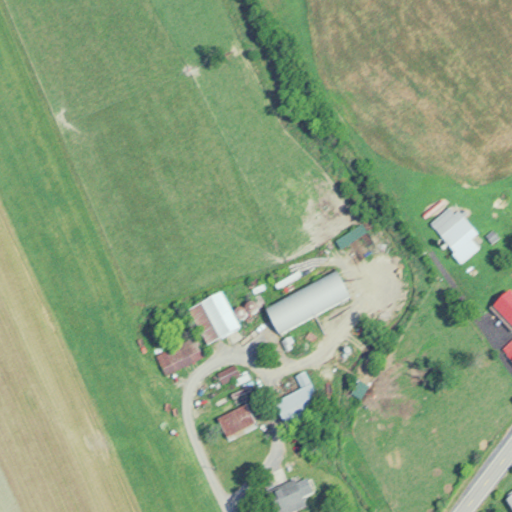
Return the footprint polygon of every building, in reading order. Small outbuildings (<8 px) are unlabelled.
[(461,261),(480,247),(473,237),(478,233),(459,207),(435,225),(461,261)] [(266,303),(278,330),(352,296),(340,270),(266,303)] [(189,306),(206,343),(241,327),(224,290),(189,306)] [(206,356),(196,335),(155,354),(164,374),(206,356)] [(511,338),(502,349),(511,358),(511,338)] [(287,426),(326,408),(313,382),(275,400),(287,426)] [(218,417),(229,438),(258,424),(247,402),(218,417)] [(289,511),(307,506),(298,479),(269,489),(277,511),(289,511)]
